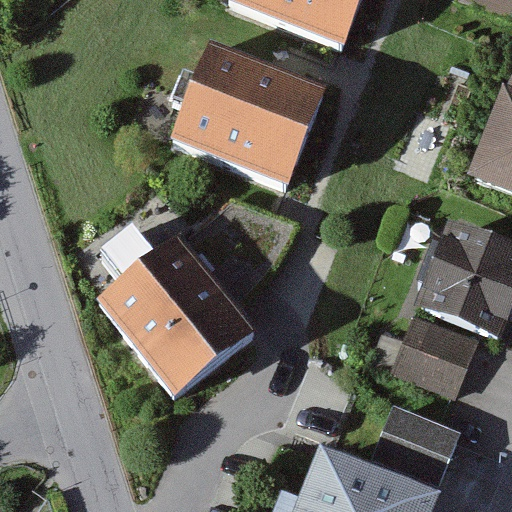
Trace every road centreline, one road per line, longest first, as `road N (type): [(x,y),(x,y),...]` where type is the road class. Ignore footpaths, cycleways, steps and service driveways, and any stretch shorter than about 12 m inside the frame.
road 1 (residential): [(0,169),(60,358)]
road 2 (residential): [(60,358),(110,511)]
